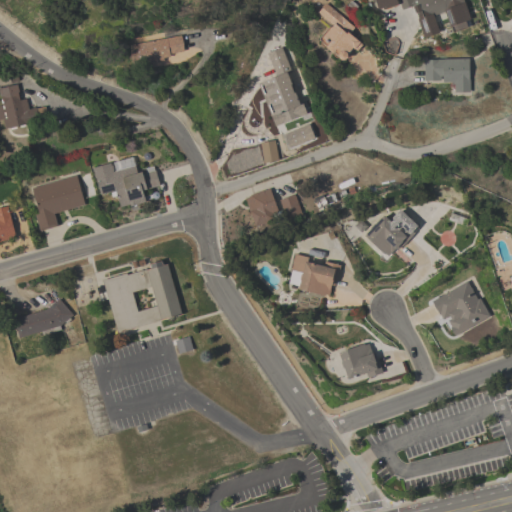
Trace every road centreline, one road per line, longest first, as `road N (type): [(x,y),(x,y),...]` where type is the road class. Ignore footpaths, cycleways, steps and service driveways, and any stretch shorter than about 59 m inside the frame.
road 1 (residential): [(0,32),(40,65),(178,132),(201,178),(213,276),(366,511)]
road 2 (residential): [(0,274),(203,217)]
road 3 (residential): [(317,435),(511,365)]
